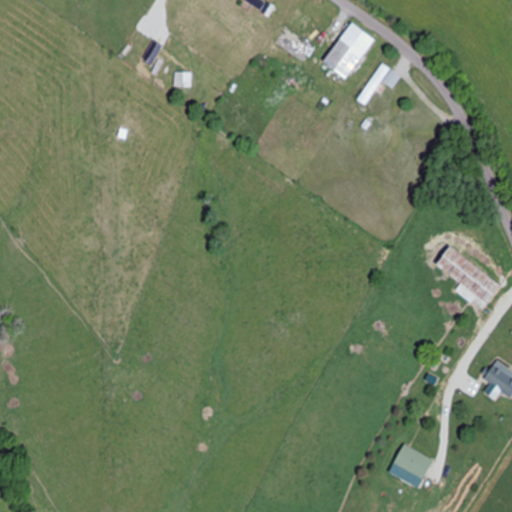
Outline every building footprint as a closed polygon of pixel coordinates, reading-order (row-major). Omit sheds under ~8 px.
[(245,0),(264,10),(268,2),(264,0),(245,0)] [(352,80),(378,39),(354,23),(328,64),(352,80)] [(393,89),(402,78),(386,65),(358,99),(367,105),(385,83),(393,89)] [(177,74),(177,87),(185,87),(185,74),(177,74)] [(455,248),(441,266),(491,305),(506,287),(455,248)] [(511,399),(511,369),(501,361),(486,379),(511,399)] [(427,481),(437,461),(408,445),(397,464),(427,481)]
